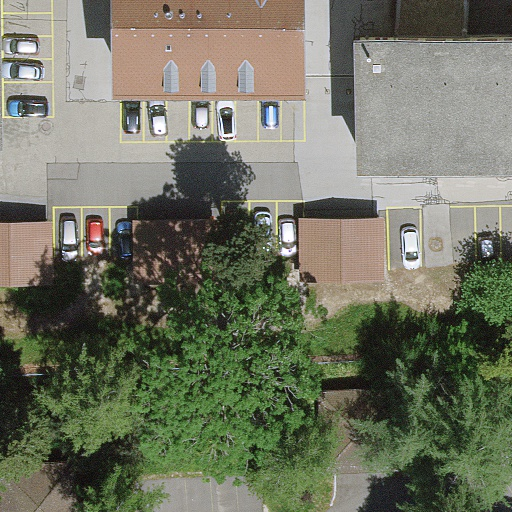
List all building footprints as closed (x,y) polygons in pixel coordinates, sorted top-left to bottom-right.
[(306,81),(305,0),(111,0),(112,83),(306,81)] [(511,161),(511,28),(356,29),(356,162),(511,161)] [(302,206),(302,270),(387,270),(387,206),(302,206)] [(0,276),(57,275),(55,210),(0,211),(0,276)] [(392,386),(317,390),(321,473),(396,469),(392,386)] [(77,511),(75,460),(0,462),(0,511),(77,511)]
